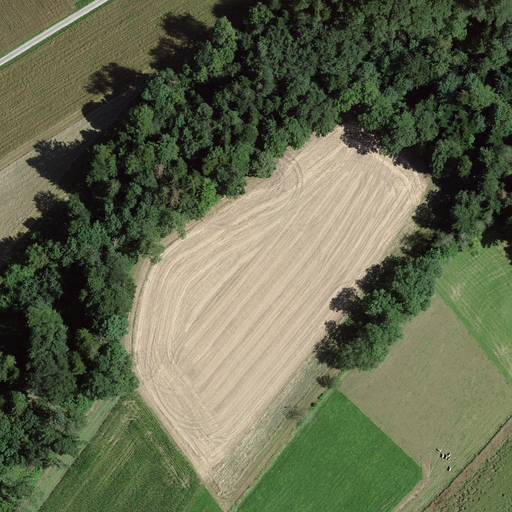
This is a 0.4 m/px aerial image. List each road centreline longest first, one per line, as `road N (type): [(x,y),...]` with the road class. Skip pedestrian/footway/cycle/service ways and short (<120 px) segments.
road 1 (track): [(196,164),(60,198),(0,257)]
road 2 (track): [(0,65),(105,0)]
